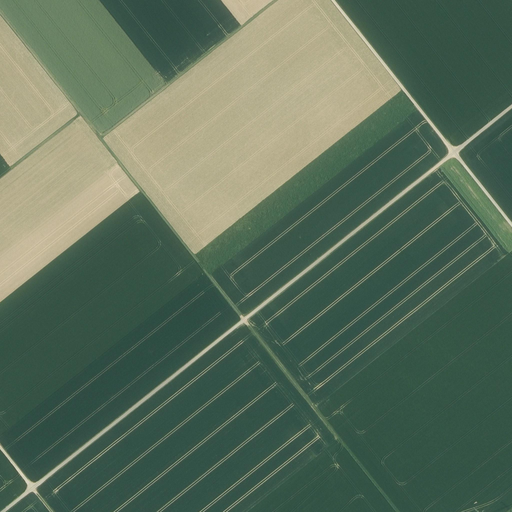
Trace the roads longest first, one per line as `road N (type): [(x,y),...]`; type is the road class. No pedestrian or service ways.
road 1 (track): [(2,511),(511,106)]
road 2 (track): [(398,511),(0,12)]
road 3 (unclassified): [(511,226),(332,0)]
road 4 (track): [(278,0),(100,139)]
